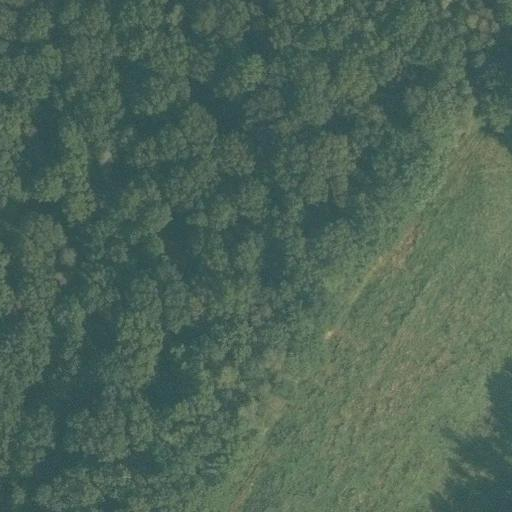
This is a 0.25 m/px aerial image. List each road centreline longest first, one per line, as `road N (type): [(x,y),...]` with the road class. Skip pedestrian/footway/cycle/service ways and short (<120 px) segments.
road 1 (track): [(0,503),(170,0)]
road 2 (track): [(317,0),(511,123)]
